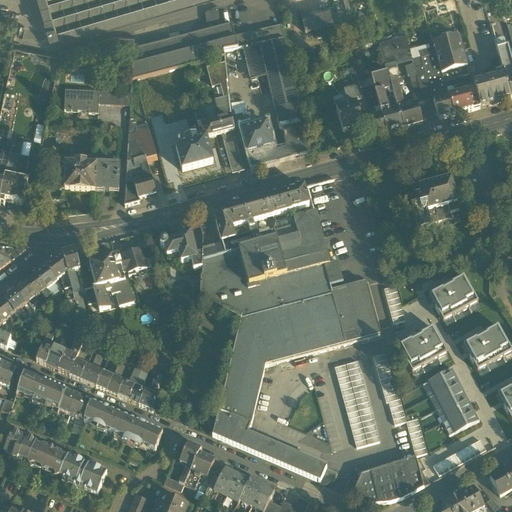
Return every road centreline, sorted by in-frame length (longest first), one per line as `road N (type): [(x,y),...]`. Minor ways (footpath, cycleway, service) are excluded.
road 1 (secondary): [(59,238),(511,118)]
road 2 (residential): [(177,434),(0,356)]
road 3 (residential): [(346,511),(177,434)]
road 4 (unknown): [(326,363),(285,385),(277,425),(347,462)]
